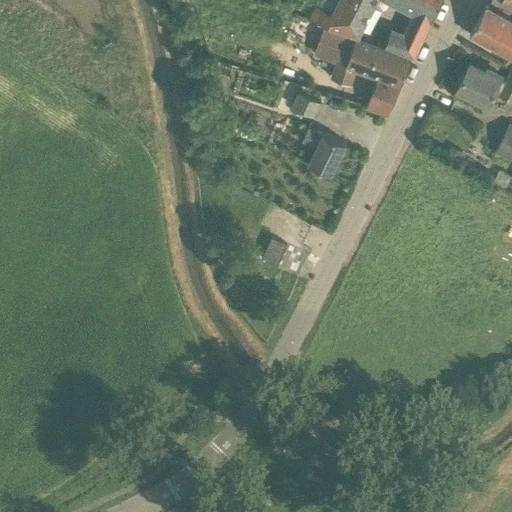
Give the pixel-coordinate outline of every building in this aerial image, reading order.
[(440,0),(339,0),(332,13),(318,5),(311,19),(360,36),(369,19),(365,17),(367,12),(371,14),(377,2),(374,0),(392,0),(414,11),(431,20),(440,0)] [(511,19),(486,6),(485,7),(470,34),(511,56),(511,19)] [(411,57),(357,37),(325,25),(316,51),(338,58),(331,76),(351,83),(357,66),(379,73),(366,103),(387,113),(400,85),(411,57)] [(414,53),(420,39),(390,28),(385,42),(414,53)] [(221,34),(206,39),(210,54),(226,49),(221,34)] [(486,69),(485,71),(470,63),(457,88),(488,103),(494,91),(511,100),(511,72),(506,83),(499,80),(501,76),(486,69)] [(322,101),(288,85),(280,101),(291,106),(292,105),(314,116),(322,101)] [(241,124),(244,116),(234,112),(231,120),(241,124)] [(511,123),(510,123),(497,150),(511,157),(511,123)] [(346,142),(324,131),(322,136),(308,129),(302,141),(317,148),(310,162),(331,172),(346,142)] [(464,151),(452,145),(448,153),(459,159),(464,151)] [(287,244),(272,237),(261,258),(277,266),(287,244)]
